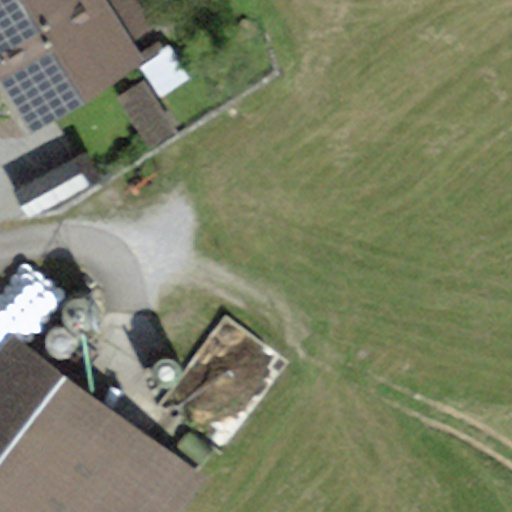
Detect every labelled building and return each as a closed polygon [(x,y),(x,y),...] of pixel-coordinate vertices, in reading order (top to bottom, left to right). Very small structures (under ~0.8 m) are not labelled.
[(113,54),(77,0),(4,0),(0,3),(0,94),(16,118),(113,54)] [(105,0),(101,3),(123,37),(170,6),(166,0),(105,0)] [(178,125),(146,77),(118,95),(150,143),(178,125)] [(102,178),(87,150),(13,190),(28,217),(102,178)] [(69,321),(81,324),(92,319),(97,308),(94,296),(84,290),(72,290),(63,299),(62,311),(69,321)] [(53,350),(61,352),(68,349),(73,343),(75,336),(73,328),(67,323),(59,321),(51,323),(46,329),(44,337),(47,345),(53,350)] [(94,403),(21,350),(0,377),(0,511),(124,511),(132,502),(145,511),(168,511),(197,473),(168,452),(154,471),(83,417),(94,403)] [(160,381),(167,382),(175,380),(180,374),(182,366),(179,358),(173,353),(165,352),(158,354),(153,360),(151,368),(154,376),(160,381)]
